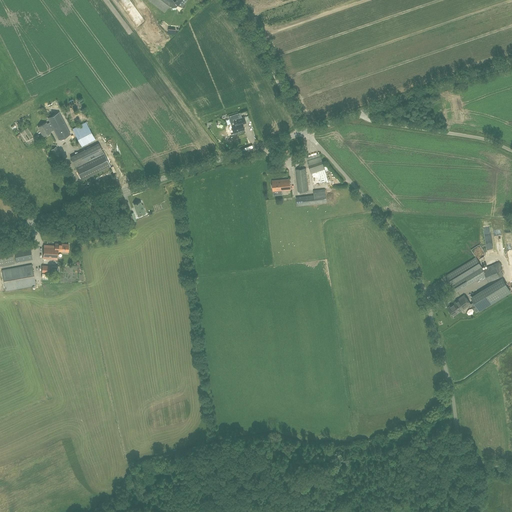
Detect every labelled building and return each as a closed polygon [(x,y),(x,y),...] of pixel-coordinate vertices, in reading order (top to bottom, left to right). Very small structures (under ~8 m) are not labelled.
[(232,113),(231,111),(229,104),(218,108),(220,115),(226,113),(226,115),(227,115),(232,113)] [(51,125),(48,126),(46,123),(38,127),(43,136),(51,132),(50,131),(54,129),(59,140),(70,134),(59,113),(48,118),(51,125)] [(232,126),(228,127),(231,135),(242,132),(244,131),(245,131),(244,130),(244,128),(242,124),(246,123),(244,117),(241,118),(240,113),(229,117),(232,126)] [(82,147),(95,140),(86,122),(73,129),(82,147)] [(71,157),(82,180),(110,166),(99,143),(71,157)] [(57,157),(61,155),(56,147),(52,149),(57,157)] [(312,173),(325,169),(321,157),(308,161),(312,173)] [(298,192),(308,191),(306,168),(296,170),(298,192)] [(283,195),(282,190),(291,190),(290,179),(272,181),(273,185),(272,185),(272,187),(273,187),(273,191),(273,196),(283,195)] [(297,206),(327,202),(325,190),(313,191),(314,195),(296,197),(297,206)] [(141,216),(141,215),(145,214),(143,205),(142,205),(141,202),(134,204),(138,217),(141,216)] [(122,227),(113,230),(115,236),(124,233),(122,227)] [(17,262),(33,259),(29,242),(13,245),(17,262)] [(58,244),(58,246),(44,245),(43,258),(57,259),(58,251),(68,251),(69,244),(58,244)] [(0,265),(15,263),(12,248),(0,249),(0,265)] [(476,258),(447,275),(457,292),(485,275),(487,278),(488,282),(503,276),(501,270),(503,269),(502,268),(504,267),(503,264),(501,265),(500,262),(483,269),(476,258)] [(5,291),(36,285),(32,264),(2,270),(5,291)] [(502,272),(508,282),(511,279),(511,272),(509,267),(502,272)] [(480,310),(510,292),(504,283),(485,295),(483,291),(479,294),(479,293),(471,298),(480,310)] [(454,303),(460,311),(461,311),(470,304),(464,296),(454,302),(455,303),(454,303)] [(453,316),(460,311),(454,303),(447,308),(453,316)]
